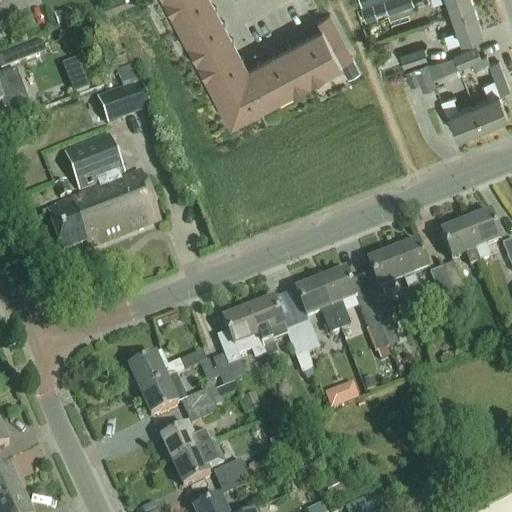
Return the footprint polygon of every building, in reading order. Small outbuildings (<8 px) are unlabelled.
[(164,0),(230,123),(341,65),(341,64),(352,58),(328,14),(317,21),(320,28),(247,67),(211,0),(164,0)] [(384,0),(389,13),(413,5),(411,0),(384,0)] [(441,0),(446,0),(452,15),(473,7),(470,0),(430,0),(432,3),(441,0)] [(372,3),(361,7),(365,21),(377,17),(372,3)] [(473,7),(452,15),(457,31),(443,36),(447,47),(461,42),(461,40),(482,33),(473,7)] [(41,43),(0,58),(0,68),(1,70),(45,54),(41,43)] [(481,57),(476,46),(453,55),(458,69),(472,63),(475,70),(490,64),(486,54),(481,57)] [(399,54),(403,67),(426,59),(422,47),(399,54)] [(341,64),(341,65),(346,75),(358,68),(352,59),(341,64)] [(413,67),(422,91),(436,86),(427,62),(413,67)] [(76,64),(62,69),(73,98),(88,93),(76,64)] [(29,104),(16,73),(2,78),(0,78),(0,105),(2,105),(5,113),(29,104)] [(485,100),(472,105),(482,128),(507,118),(497,95),(500,94),(494,80),(480,86),(485,100)] [(140,82),(97,99),(108,127),(151,110),(140,82)] [(454,96),(441,101),(447,115),(448,115),(457,139),(482,128),(472,105),(459,110),(454,96)] [(87,251),(159,223),(141,175),(108,188),(106,182),(124,175),(109,138),(64,156),(79,193),(97,186),(100,191),(54,209),(55,211),(46,214),(61,254),(85,245),(87,251)] [(60,200),(69,196),(64,183),(55,187),(60,200)] [(466,225),(481,264),(491,260),(487,249),(502,243),(491,215),(466,225)] [(470,268),(481,264),(466,225),(440,235),(451,263),(466,257),(470,268)] [(511,241),(502,246),(511,270),(511,241)] [(393,254),(411,297),(420,294),(414,278),(429,272),(418,244),(393,254)] [(410,298),(411,297),(393,254),(367,264),(378,292),(403,282),(410,298)] [(442,270),(459,312),(470,307),(452,265),(442,270)] [(459,312),(442,270),(429,275),(447,317),(459,312)] [(321,282),(341,331),(350,328),(342,306),(357,300),(346,273),(321,282)] [(329,336),(341,331),(321,282),(295,292),(306,320),(321,314),(329,336)] [(379,293),(369,297),(381,327),(391,323),(379,293)] [(369,297),(357,302),(369,332),(381,327),(369,297)] [(248,312),(268,361),(278,357),(272,343),(287,337),(284,330),(273,302),(248,312)] [(223,322),(229,336),(217,341),(224,358),(235,384),(247,379),(238,357),(251,352),(255,361),(265,357),(267,361),(268,361),(248,312),(223,322)] [(297,328),(308,355),(320,351),(309,323),(297,328)] [(308,355),(297,328),(285,333),(302,376),(314,371),(308,355)] [(387,352),(378,355),(381,362),(390,359),(387,352)] [(155,356),(128,369),(140,394),(177,377),(176,376),(206,363),(201,353),(168,369),(161,355),(156,357),(155,356)] [(224,358),(213,362),(223,388),(235,384),(224,358)] [(177,377),(140,394),(150,418),(187,401),(177,377)] [(372,380),(363,382),(365,393),(375,391),(372,380)] [(353,385),(338,391),(344,407),(359,401),(353,385)] [(186,415),(220,400),(216,392),(209,395),(207,391),(187,401),(181,404),(186,415)] [(243,400),(248,414),(260,410),(255,396),(243,400)] [(220,400),(186,415),(191,426),(217,414),(215,408),(222,405),(220,400)] [(161,440),(172,465),(218,444),(213,433),(195,442),(188,428),(161,440)] [(218,444),(172,465),(184,489),(211,477),(209,473),(225,465),(219,453),(221,452),(218,444)] [(294,451),(280,458),(285,467),(299,460),(294,451)] [(219,486),(245,474),(240,463),(214,474),(219,486)] [(301,463),(288,470),(291,476),(304,470),(301,463)] [(266,465),(248,473),(250,478),(268,469),(266,465)] [(0,477),(0,506),(20,497),(10,474),(10,473),(0,477)] [(250,485),(245,474),(219,486),(224,497),(250,485)] [(384,506),(386,511),(445,511),(429,480),(400,495),(401,497),(384,506)] [(0,506),(0,511),(27,511),(20,497),(0,506)] [(193,511),(226,511),(220,499),(193,511)] [(376,511),(370,499),(346,511),(376,511)]
